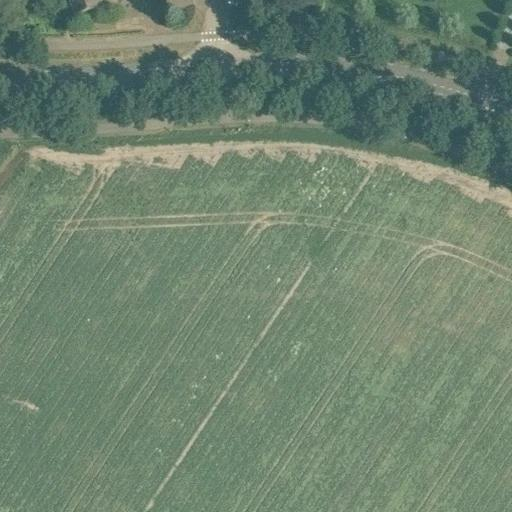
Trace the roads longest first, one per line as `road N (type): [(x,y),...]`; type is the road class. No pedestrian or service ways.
road 1 (tertiary): [(511,115),(459,92),(368,72),(220,69)]
road 2 (tertiary): [(220,69),(0,82)]
